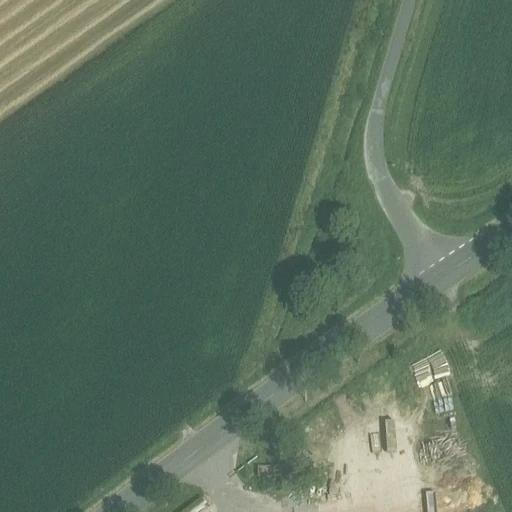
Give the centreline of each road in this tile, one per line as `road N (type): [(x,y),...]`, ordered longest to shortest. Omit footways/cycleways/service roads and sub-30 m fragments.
road 1 (secondary): [(121,511),(439,278)]
road 2 (residential): [(439,278),(376,167),(374,132),(407,0)]
